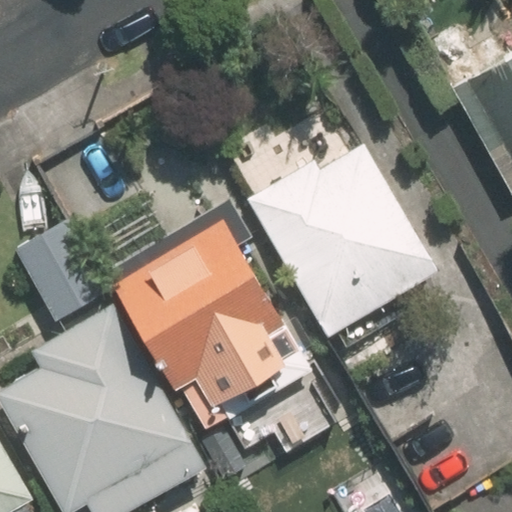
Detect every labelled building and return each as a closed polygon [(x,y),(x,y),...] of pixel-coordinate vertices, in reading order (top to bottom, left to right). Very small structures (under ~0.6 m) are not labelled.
[(511,48),(441,88),(501,196),(511,190),(511,191),(511,48)] [(308,154),(239,193),(319,334),(433,270),(359,139),(314,164),(308,154)] [(186,372),(212,418),(255,394),(263,408),(311,381),(213,211),(92,281),(105,304),(107,306),(155,390),(186,372)] [(56,220),(9,245),(49,318),(95,293),(56,220)] [(107,306),(105,304),(25,349),(33,362),(0,380),(0,415),(55,511),(60,511),(78,502),(83,511),(114,511),(198,465),(155,390),(107,306)] [(0,505),(24,491),(0,450),(0,505)]
